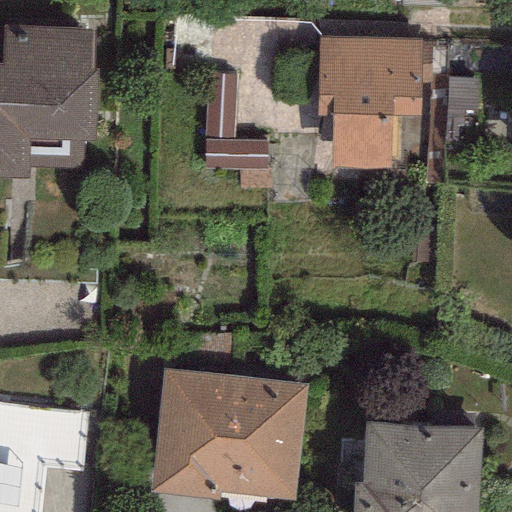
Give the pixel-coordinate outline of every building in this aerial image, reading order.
[(80,66),(81,30),(12,27),(10,63),(0,62),(0,158),(17,159),(19,116),(83,119),(86,66),(80,66)] [(414,74),(415,38),(403,38),(321,36),(319,102),(335,102),(334,147),(383,148),(384,102),(414,102),(414,74)] [(415,38),(414,74),(428,74),(429,39),(415,38)] [(229,133),(233,74),(207,72),(204,131),(229,133)] [(442,180),(443,137),(425,136),(424,180),(442,180)] [(263,164),(263,138),(203,138),(203,163),(263,164)] [(84,265),(86,207),(24,204),(22,262),(84,265)] [(432,261),(434,209),(415,209),(413,260),(432,261)] [(341,250),(341,219),(287,219),(287,250),(341,250)] [(189,356),(234,353),(232,331),(188,334),(189,356)] [(285,474),(294,383),(172,371),(162,474),(212,478),(213,467),(285,474)] [(78,462),(83,411),(0,401),(0,511),(36,511),(42,459),(78,462)] [(467,511),(473,420),(370,415),(367,475),(360,474),(358,511),(467,511)] [(511,511),(511,477),(480,476),(478,511),(511,511)]
